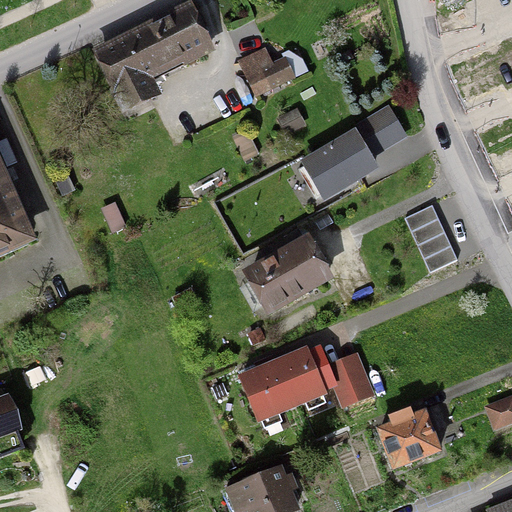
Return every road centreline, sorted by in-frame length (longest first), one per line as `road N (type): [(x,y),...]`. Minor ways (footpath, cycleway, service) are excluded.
road 1 (residential): [(405,0),(426,88),(511,282)]
road 2 (residential): [(0,66),(144,0)]
